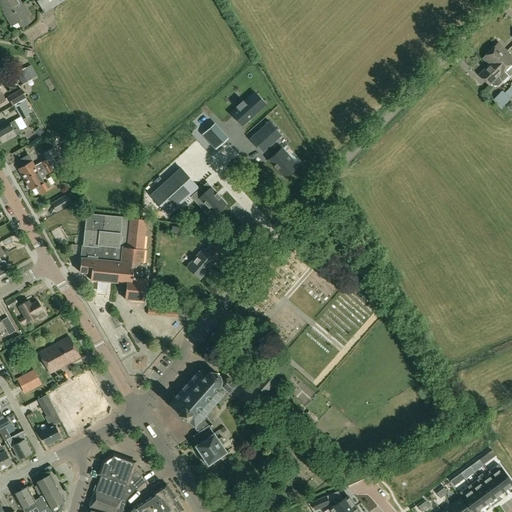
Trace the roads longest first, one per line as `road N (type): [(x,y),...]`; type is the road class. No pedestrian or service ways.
road 1 (unclassified): [(138,407),(274,239),(507,0)]
road 2 (tertiary): [(138,407),(49,265)]
road 3 (unclassified): [(204,511),(138,407)]
